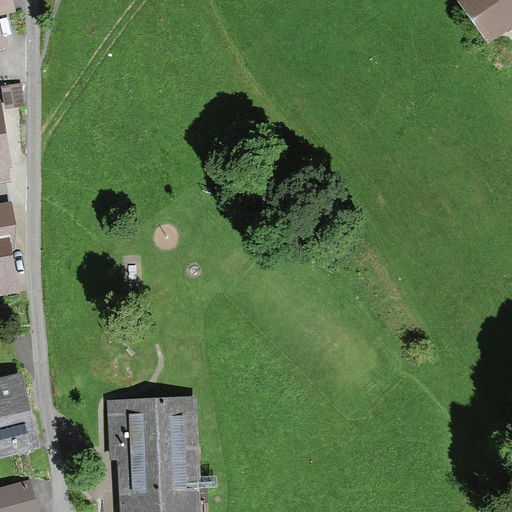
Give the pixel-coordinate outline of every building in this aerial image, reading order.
[(0,18),(17,14),(13,0),(0,0),(0,56),(8,55),(0,24),(0,18)] [(511,33),(511,0),(464,0),(457,5),(493,49),(511,33)] [(23,84),(1,88),(6,112),(28,107),(23,84)] [(0,185),(11,183),(8,170),(14,169),(0,103),(0,102),(0,185)] [(19,236),(12,204),(0,206),(0,298),(22,294),(10,238),(19,236)] [(0,464),(44,452),(22,376),(0,382),(0,464)] [(204,511),(197,399),(107,404),(111,465),(120,464),(122,506),(104,507),(103,511),(204,511)] [(43,511),(32,479),(0,489),(0,511),(43,511)]
